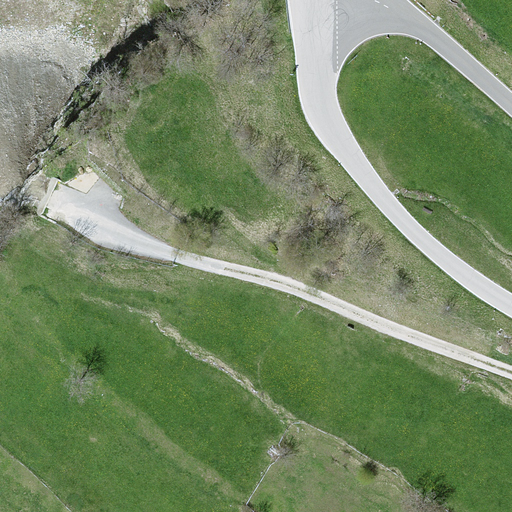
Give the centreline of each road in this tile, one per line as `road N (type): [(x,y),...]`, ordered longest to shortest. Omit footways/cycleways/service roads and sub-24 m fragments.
road 1 (track): [(73,217),(274,279),(511,371)]
road 2 (tertiary): [(324,35),(330,104),(346,156),(390,215),(511,306)]
road 3 (tertiary): [(324,35),(394,13),(438,38),(511,104)]
